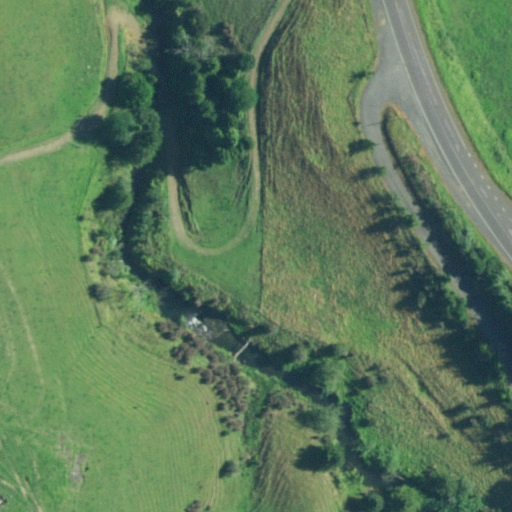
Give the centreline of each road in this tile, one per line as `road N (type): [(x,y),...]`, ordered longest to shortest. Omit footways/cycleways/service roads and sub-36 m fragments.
road 1 (unclassified): [(422,80),(377,137),(384,170),(421,256),(511,357)]
road 2 (secondary): [(511,239),(458,165),(422,80)]
